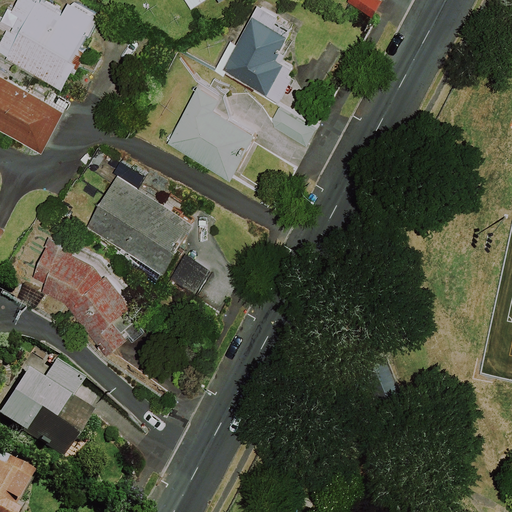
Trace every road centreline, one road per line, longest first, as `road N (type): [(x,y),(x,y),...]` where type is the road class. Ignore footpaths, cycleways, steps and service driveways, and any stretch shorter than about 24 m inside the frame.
road 1 (residential): [(317,244),(93,122),(56,185),(0,155)]
road 2 (secondary): [(175,511),(317,244)]
road 3 (secondary): [(317,244),(443,0)]
road 4 (unknown): [(210,448),(0,320)]
